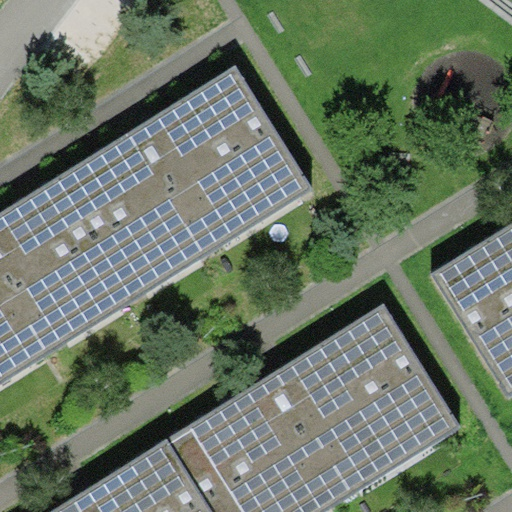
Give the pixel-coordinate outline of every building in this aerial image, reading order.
[(243,72),(65,184),(137,298),(315,186),(243,72)] [(65,184),(0,224),(0,383),(137,298),(65,184)] [(511,230),(435,279),(510,399),(511,397),(511,230)] [(389,310),(187,436),(234,511),(328,511),(463,428),(389,310)] [(234,511),(187,436),(65,511),(234,511)]
